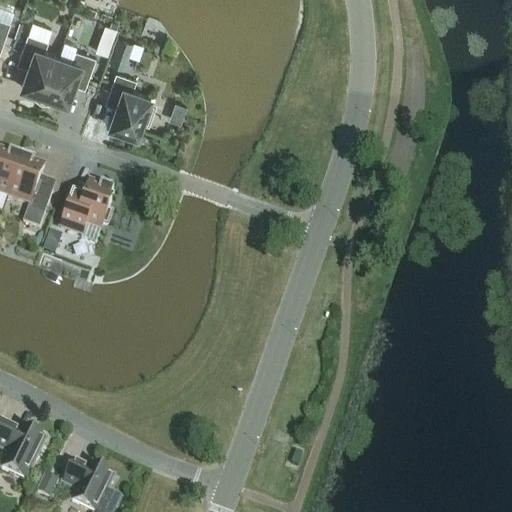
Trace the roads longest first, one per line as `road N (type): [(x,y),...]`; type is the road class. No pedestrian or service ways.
road 1 (residential): [(315,233),(0,121)]
road 2 (residential): [(227,488),(315,233)]
road 3 (residential): [(227,488),(139,458),(0,383)]
road 4 (residential): [(315,233),(351,141),(362,76),(357,0)]
